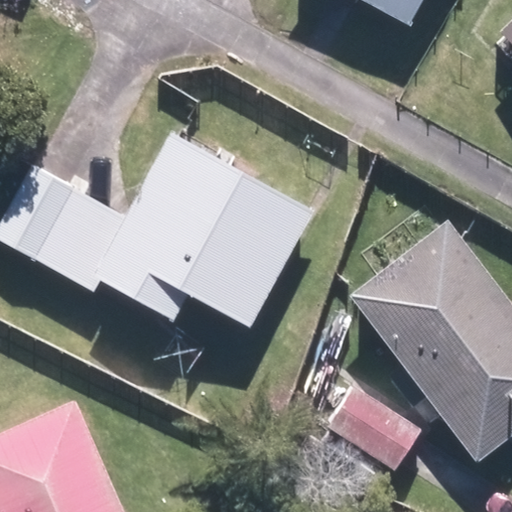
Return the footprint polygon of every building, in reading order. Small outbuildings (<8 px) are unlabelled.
[(431,0),(394,0),(424,15),(431,0)] [(326,194),(183,118),(104,265),(178,304),(191,280),(261,317),(326,194)] [(126,192),(39,149),(3,223),(90,266),(126,192)] [(511,282),(465,214),(369,280),(478,438),(511,414),(511,282)] [(341,378),(312,422),(388,472),(417,428),(341,378)] [(123,511),(74,396),(0,427),(0,511),(123,511)]
